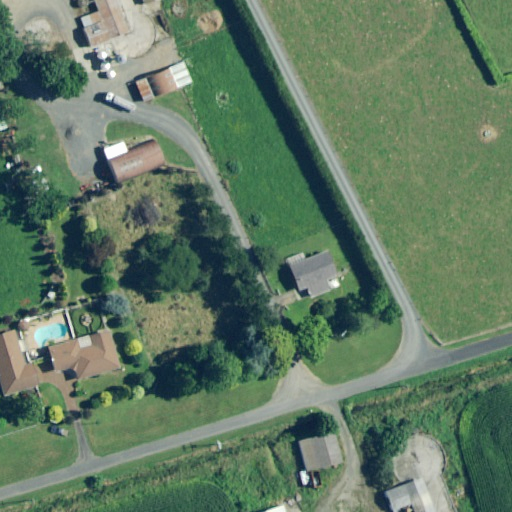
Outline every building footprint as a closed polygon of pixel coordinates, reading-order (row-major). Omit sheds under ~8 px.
[(117,0),(94,0),(98,11),(80,18),(91,47),(130,33),(117,0)] [(179,86),(171,69),(136,85),(144,102),(179,86)] [(162,161),(153,139),(126,149),(123,142),(104,150),(116,179),(162,161)] [(341,285),(327,250),(305,259),(303,253),(286,259),(298,290),(307,287),(310,297),(341,285)] [(24,365),(13,330),(0,334),(0,381),(4,396),(38,386),(31,363),(24,365)] [(99,333),(101,340),(90,343),(88,336),(48,348),(55,372),(73,367),(77,380),(119,368),(110,338),(108,331),(99,333)] [(341,462),(333,432),(298,442),(306,471),(341,462)] [(436,511),(424,477),(385,491),(392,510),(411,503),(414,511),(436,511)]
